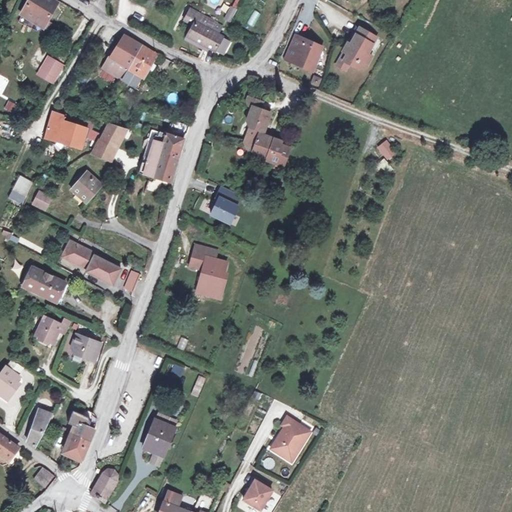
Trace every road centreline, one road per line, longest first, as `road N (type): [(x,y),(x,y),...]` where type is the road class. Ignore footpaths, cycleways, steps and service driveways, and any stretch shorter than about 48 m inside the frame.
road 1 (unclassified): [(76,494),(211,104),(239,74)]
road 2 (track): [(511,165),(239,74)]
road 3 (residential): [(239,74),(69,0)]
